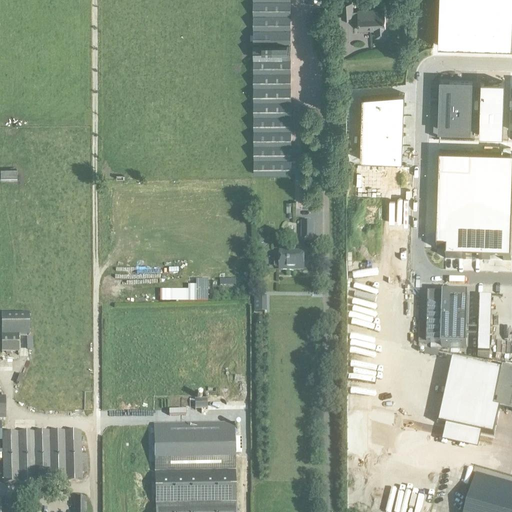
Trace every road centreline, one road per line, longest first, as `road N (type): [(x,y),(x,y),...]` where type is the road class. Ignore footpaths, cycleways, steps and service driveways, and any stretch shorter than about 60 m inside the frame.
road 1 (track): [(96,511),(93,0)]
road 2 (unclassified): [(511,67),(424,66),(417,274)]
road 3 (unknown): [(511,470),(437,465),(411,455),(411,427),(421,411),(440,406)]
